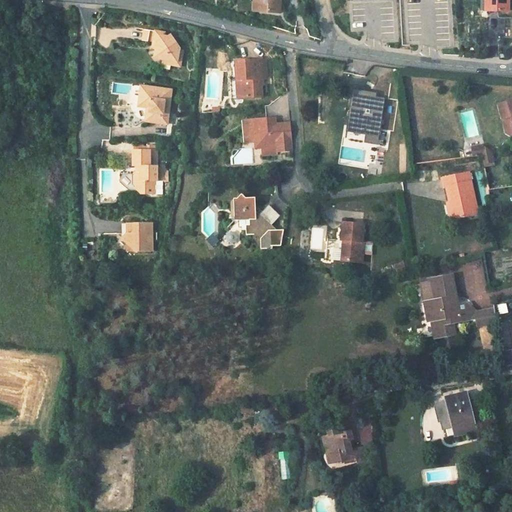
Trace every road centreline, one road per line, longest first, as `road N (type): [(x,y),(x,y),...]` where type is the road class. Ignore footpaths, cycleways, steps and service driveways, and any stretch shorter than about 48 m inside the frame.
road 1 (residential): [(335,49),(511,68)]
road 2 (residential): [(119,0),(289,41)]
road 3 (residential): [(289,41),(302,177),(321,199)]
